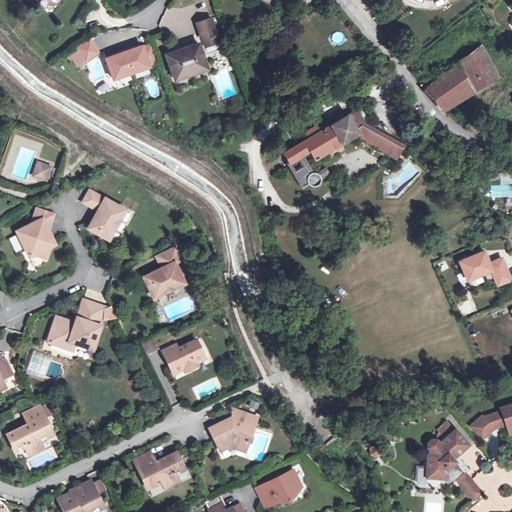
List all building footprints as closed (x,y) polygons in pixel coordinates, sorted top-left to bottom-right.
[(323,0),(330,9),(336,4),(332,0),(321,0),(322,1),(323,0)] [(214,17),(200,22),(206,39),(220,34),(214,17)] [(91,40),(78,49),(87,62),(99,53),(91,40)] [(465,60),(479,49),(473,40),(458,51),(465,60)] [(202,43),(170,55),(179,79),(210,67),(202,43)] [(144,47),(107,60),(114,81),(151,69),(151,67),(149,63),(158,60),(154,45),(144,48),(144,47)] [(481,47),(479,49),(465,60),(425,90),(443,112),(498,78),(481,47)] [(390,156),(397,143),(367,126),(361,122),(366,118),(360,108),(348,115),(322,131),(319,126),(314,130),(313,129),(311,130),(312,131),(306,134),(309,139),(283,154),(289,164),(299,158),(303,167),(293,172),(302,187),(308,184),(318,185),(321,177),(327,173),(325,168),(320,170),(321,172),(318,173),(315,172),(311,172),(302,157),(310,152),(315,160),(322,156),(321,154),(335,146),(331,140),(335,137),(340,145),(360,133),(362,135),(360,140),(390,156)] [(473,124),(486,131),(489,126),(477,118),(473,124)] [(483,136),(486,131),(473,124),(468,131),(483,136)] [(404,147),(397,143),(390,156),(396,160),(404,147)] [(46,179),(50,169),(40,164),(36,175),(46,179)] [(511,197),(511,185),(491,186),(491,197),(511,197)] [(124,211),(88,192),(82,204),(98,212),(89,229),(108,240),(124,211)] [(49,233),(47,234),(45,230),(47,229),(52,215),(37,210),(32,225),(18,232),(29,256),(35,253),(46,257),(49,246),(54,244),(49,233)] [(157,257),(163,268),(144,277),(154,298),(184,284),(174,263),(181,260),(175,249),(157,257)] [(489,263),(484,251),(460,262),(467,280),(491,270),(498,285),(511,279),(502,258),(489,263)] [(462,315),(476,309),(473,299),(458,304),(462,315)] [(65,322),(66,320),(56,317),(48,342),(67,348),(70,341),(76,343),(92,348),(100,325),(98,324),(104,306),(84,300),(76,323),(71,322),(71,324),(65,322)] [(143,344),(147,353),(155,350),(151,340),(143,344)] [(176,349),(174,344),(162,350),(174,374),(181,369),(183,372),(195,366),(194,364),(204,358),(195,340),(176,349)] [(76,343),(70,341),(67,348),(73,350),(76,343)] [(0,390),(5,388),(1,379),(12,374),(4,359),(2,360),(0,360),(0,390)] [(10,389),(16,386),(12,377),(6,380),(10,389)] [(22,414),(27,424),(7,435),(15,452),(24,447),(29,455),(43,448),(40,441),(53,435),(38,406),(22,414)] [(495,430),(493,427),(505,423),(506,427),(511,426),(511,406),(501,410),(502,413),(484,419),(482,417),(471,429),(483,441),(495,430)] [(238,421),(241,412),(231,408),(231,419),(238,421)] [(220,450),(227,447),(233,444),(235,446),(234,447),(243,451),(256,417),(241,412),(238,421),(231,419),(228,420),(225,420),(209,428),(220,450)] [(457,482),(465,475),(461,470),(454,461),(457,457),(470,446),(455,429),(439,443),(436,440),(431,438),(427,442),(427,448),(430,451),(427,454),(425,489),(448,490),(457,482)] [(375,460),(383,454),(376,444),(368,449),(375,460)] [(154,463),(149,452),(134,460),(148,488),(160,482),(164,489),(179,481),(175,474),(184,469),(175,452),(154,463)] [(454,461),(461,470),(465,467),(457,457),(454,461)] [(294,494),(292,490),(302,485),(294,469),(268,481),(268,480),(255,486),(265,507),(280,499),(282,501),(289,500),(294,494)] [(483,494),(465,475),(457,482),(474,502),(483,494)] [(69,498),(67,495),(59,499),(64,511),(94,511),(104,507),(97,495),(93,485),(91,481),(70,490),(72,493),(73,496),(69,498)] [(93,485),(97,495),(104,491),(100,481),(93,485)] [(302,485),(292,490),(294,494),(302,485)] [(225,509),(222,502),(209,509),(210,511),(244,511),(240,502),(225,509)]
